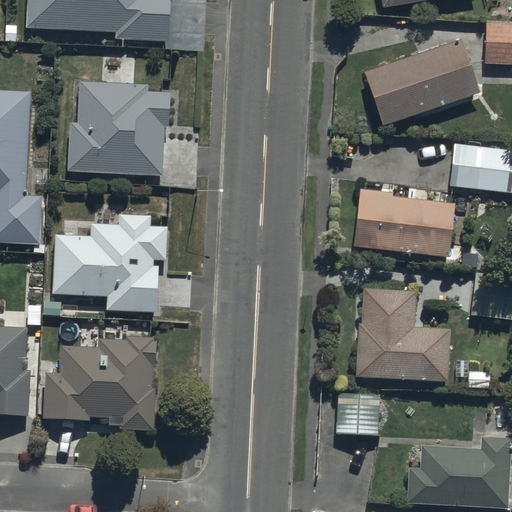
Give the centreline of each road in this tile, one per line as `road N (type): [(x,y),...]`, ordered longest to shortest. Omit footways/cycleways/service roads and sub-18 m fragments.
road 1 (tertiary): [(272,0),(247,500)]
road 2 (residential): [(247,500),(0,489)]
